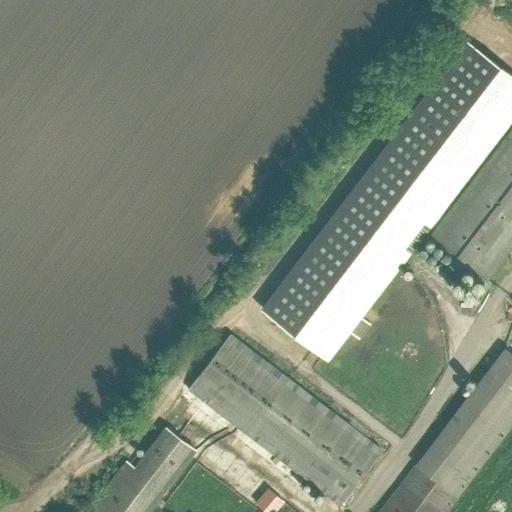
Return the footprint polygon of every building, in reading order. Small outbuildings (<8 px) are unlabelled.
[(511,70),(461,32),(254,301),(323,354),(344,326),(356,336),(368,321),(355,311),(511,106),(511,70)] [(511,128),(430,235),(488,279),(511,247),(511,128)] [(230,334),(189,388),(340,503),(381,449),(230,334)] [(443,511),(511,423),(511,352),(505,347),(379,511),(443,511)] [(166,427),(135,466),(127,460),(86,511),(147,511),(196,450),(166,427)] [(268,486),(255,502),(267,511),(274,511),(285,500),(268,486)]
